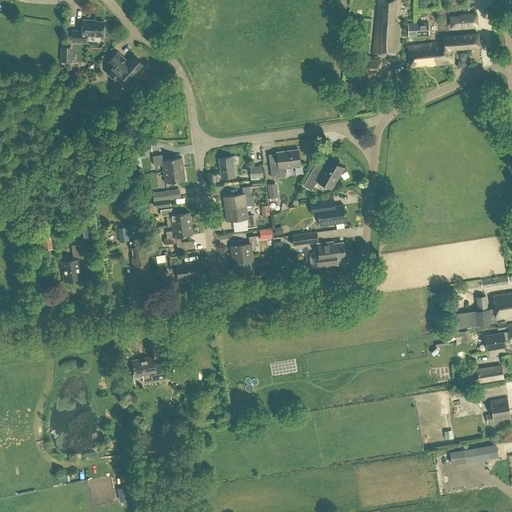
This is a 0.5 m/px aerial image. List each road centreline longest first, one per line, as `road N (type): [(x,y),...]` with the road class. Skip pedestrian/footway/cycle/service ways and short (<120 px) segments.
road 1 (unclassified): [(216,302),(356,280),(374,158)]
road 2 (unclassified): [(0,331),(216,302)]
road 3 (residential): [(198,147),(181,75),(109,0)]
road 4 (residential): [(216,302),(198,147)]
road 5 (residential): [(198,147),(339,127)]
road 6 (unclassified): [(385,119),(509,61)]
